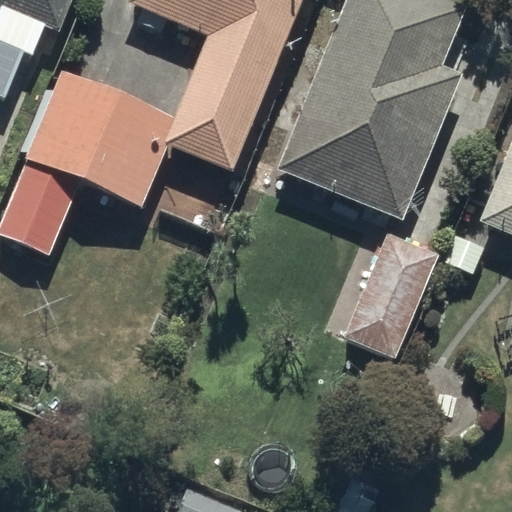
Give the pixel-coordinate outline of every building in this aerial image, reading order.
[(71,0),(0,0),(0,4),(60,28),(71,0)] [(174,117),(163,144),(167,146),(232,172),(302,0),(128,0),(127,2),(208,34),(174,117)] [(451,0),(345,0),(276,168),(402,220),(462,73),(443,65),(467,6),(451,0)] [(25,53),(0,42),(0,100),(5,102),(25,53)] [(174,117),(61,72),(26,160),(80,182),(142,207),(167,146),(163,144),(174,117)] [(511,143),(479,222),(511,235),(511,143)] [(80,182),(26,160),(0,223),(0,240),(48,260),(80,182)] [(439,253),(387,232),(343,336),(395,358),(439,253)] [(238,511),(188,490),(178,511),(238,511)]
